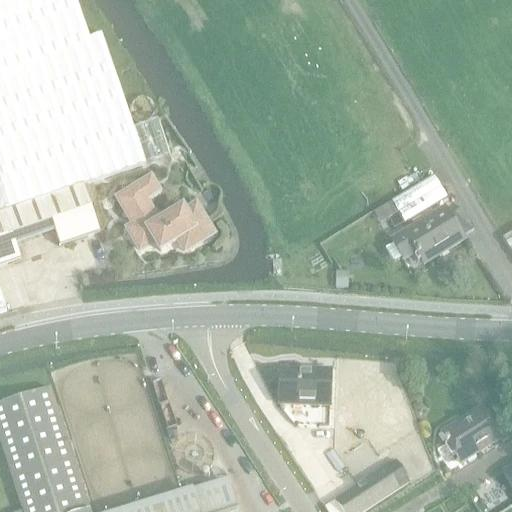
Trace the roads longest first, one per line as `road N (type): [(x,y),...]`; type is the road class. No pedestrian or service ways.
road 1 (tertiary): [(205,315),(511,331)]
road 2 (unclassified): [(205,315),(219,378),(304,511)]
road 3 (tertiary): [(0,344),(103,323),(205,315)]
